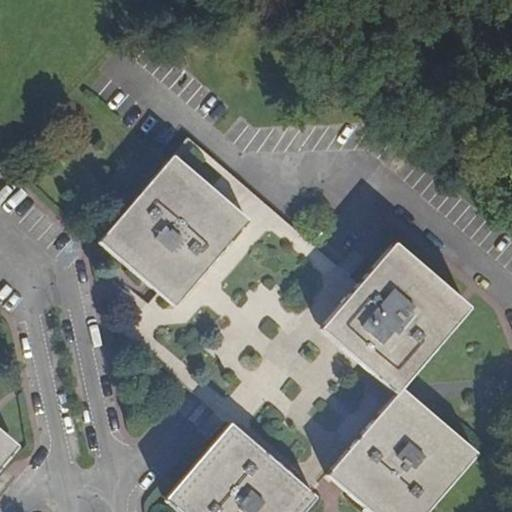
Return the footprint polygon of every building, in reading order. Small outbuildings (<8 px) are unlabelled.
[(134,268),(171,301),(241,226),(166,159),(97,235),(134,268)] [(321,324),(396,391),(407,379),(462,316),(386,249),(321,324)] [(392,396),(326,470),(340,484),(372,511),(422,511),(466,462),(392,396)] [(288,511),(304,494),(230,427),(165,501),(177,511),(288,511)] [(0,453),(10,443),(0,433),(0,453)]
